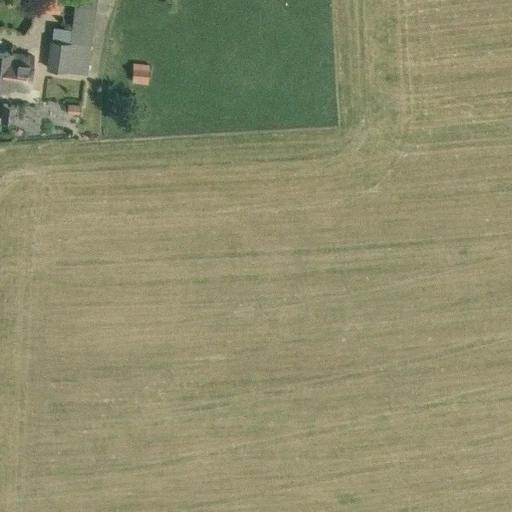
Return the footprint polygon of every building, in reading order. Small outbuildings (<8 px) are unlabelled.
[(60,0),(35,0),(36,11),(60,12),(60,0)] [(88,75),(97,0),(75,0),(70,41),(50,39),(46,69),(88,75)] [(33,56),(12,54),(12,53),(0,50),(0,88),(7,89),(7,88),(28,91),(33,56)] [(134,63),(132,82),(148,84),(149,64),(134,63)] [(16,107),(2,104),(0,119),(0,120),(14,123),(16,107)] [(68,115),(80,116),(81,105),(69,104),(68,115)]
